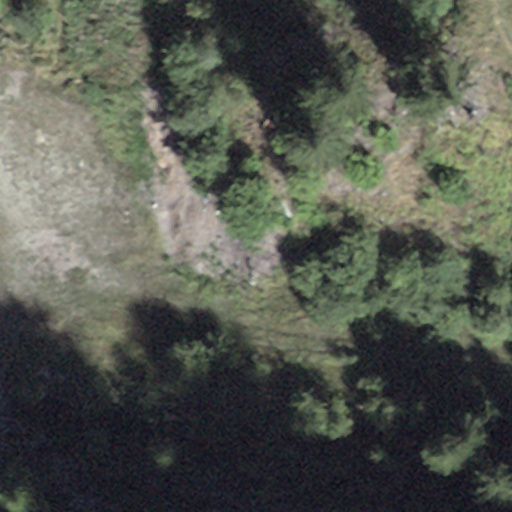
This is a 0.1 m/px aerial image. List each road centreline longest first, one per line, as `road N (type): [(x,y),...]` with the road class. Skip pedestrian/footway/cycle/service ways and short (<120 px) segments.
road 1 (track): [(25,292),(277,344),(511,358)]
road 2 (track): [(0,274),(25,292),(22,200),(0,174)]
